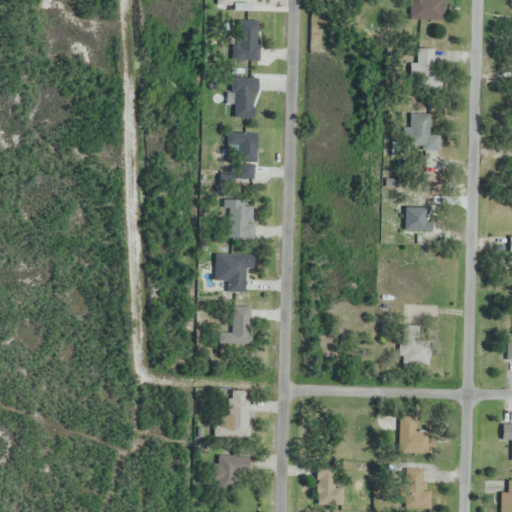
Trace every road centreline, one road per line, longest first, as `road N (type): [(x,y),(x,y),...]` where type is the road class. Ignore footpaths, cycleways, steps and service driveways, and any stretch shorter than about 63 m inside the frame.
road 1 (residential): [(277,511),(289,0)]
road 2 (residential): [(463,511),(472,0)]
road 3 (residential): [(511,395),(281,390)]
